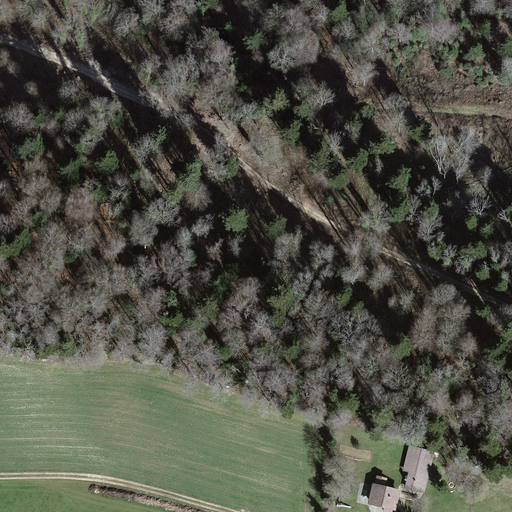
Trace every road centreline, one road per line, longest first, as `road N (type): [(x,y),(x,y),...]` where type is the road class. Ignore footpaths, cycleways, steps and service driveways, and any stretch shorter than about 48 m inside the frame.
road 1 (track): [(0,35),(182,114),(311,212),(511,305)]
road 2 (track): [(231,511),(99,476),(0,474)]
